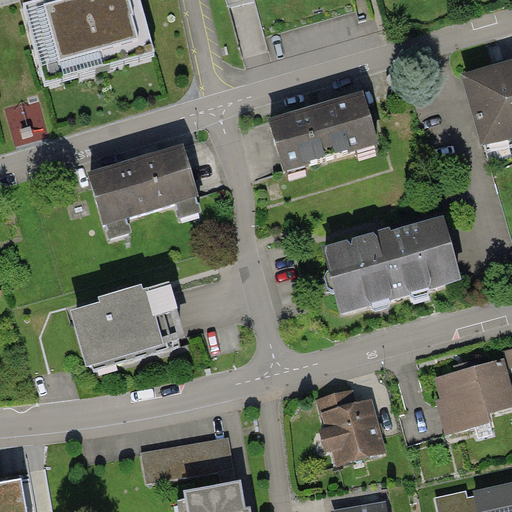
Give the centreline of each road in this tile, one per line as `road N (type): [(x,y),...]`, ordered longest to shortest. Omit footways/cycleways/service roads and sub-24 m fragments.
road 1 (residential): [(511,21),(219,111)]
road 2 (residential): [(276,370),(191,399),(0,424)]
road 3 (residential): [(219,111),(276,370)]
road 4 (residential): [(511,312),(276,370)]
road 5 (residential): [(219,111),(0,173)]
road 6 (residential): [(276,370),(269,398),(284,511)]
